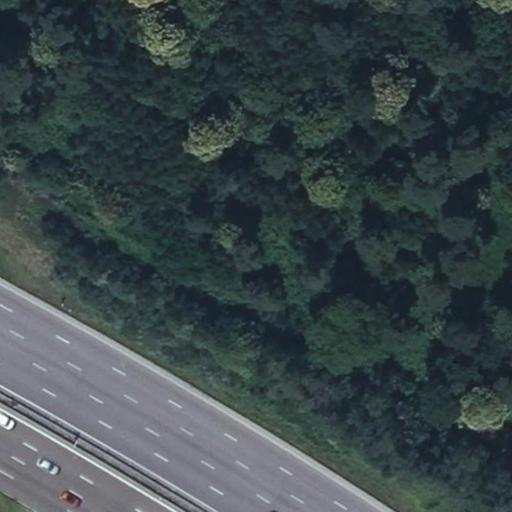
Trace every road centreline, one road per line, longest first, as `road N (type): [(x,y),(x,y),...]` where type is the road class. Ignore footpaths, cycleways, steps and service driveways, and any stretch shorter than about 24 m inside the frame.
road 1 (motorway): [(279,511),(0,346)]
road 2 (track): [(443,378),(511,236)]
road 3 (motorway): [(0,443),(114,511)]
